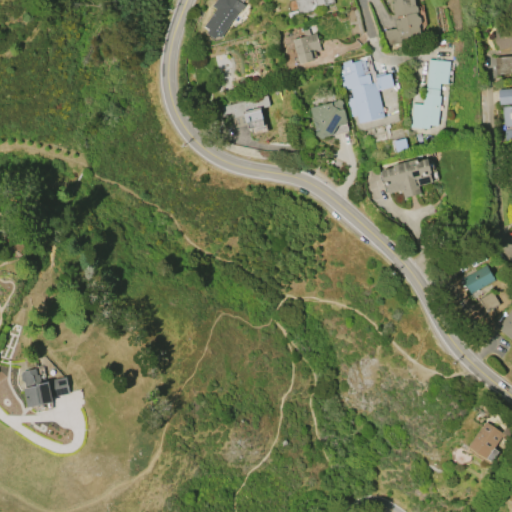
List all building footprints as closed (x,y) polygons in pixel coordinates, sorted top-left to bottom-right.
[(204,26),(216,9),(212,6),(216,0),(244,0),(242,3),(245,5),(240,12),(238,11),(219,37),(216,35),(214,38),(206,33),(208,29),(204,26)] [(333,0),(334,3),(298,14),(294,0),(333,0)] [(391,0),(411,0),(412,5),(419,8),(421,22),(419,26),(421,39),(385,45),(383,31),(395,28),(394,23),(393,24),(392,17),(393,17),(391,3),(392,3),(391,0)] [(498,50),(493,32),(511,27),(511,74),(496,75),(493,57),(510,56),(508,47),(498,50)] [(298,63),(291,39),(303,36),(302,31),(308,29),(309,34),(315,33),(320,50),(314,51),(316,57),(312,58),(312,60),(298,63)] [(383,117),(357,123),(355,115),(348,117),(344,99),(350,98),(348,89),(344,90),(343,87),(341,87),(337,66),(341,65),(340,62),(349,60),(350,62),(363,59),(364,64),(367,63),(366,62),(370,61),(372,70),(373,70),(374,75),(384,73),(384,75),(389,74),(392,86),(377,90),(383,117)] [(428,60),(449,62),(446,84),(440,84),(439,95),(440,96),(437,126),(428,125),(428,129),(409,127),(412,103),(422,104),(422,97),(424,97),(428,60)] [(511,103),(498,104),(497,89),(511,88),(511,103)] [(221,107),(266,96),(269,106),(260,109),(262,119),(261,120),(262,126),(265,125),(266,132),(253,135),(251,128),(248,129),(246,123),(245,123),(243,115),(231,118),(230,113),(221,116),(222,112),(221,107)] [(348,131),(324,137),(322,139),(320,139),(315,136),(314,134),(315,132),(309,108),(335,101),(335,99),(338,99),(344,102),(342,106),(348,131)] [(511,139),(504,141),(503,130),(501,130),(500,125),(502,125),(501,106),(511,105),(511,139)] [(407,149),(395,152),(393,141),(405,138),(407,149)] [(425,159),(428,159),(431,172),(429,172),(431,182),(417,186),(420,194),(404,198),(402,190),(388,193),(386,184),(384,184),(381,171),(393,168),(392,165),(415,159),(415,161),(425,159)] [(494,280),(469,294),(461,278),(485,264),(494,280)] [(478,299),(491,291),(498,304),(485,312),(478,299)] [(496,328),(511,308),(511,339),(511,341),(496,328)] [(65,377),(68,393),(51,397),(52,403),(26,408),(22,388),(25,388),(24,382),(21,380),(19,374),(21,371),(35,369),(36,375),(39,375),(40,384),(48,382),(48,380),(65,377)] [(500,437),(492,448),(498,451),(491,462),(468,446),(485,421),(501,433),(509,421),(511,423),(511,442),(510,446),(503,441),(504,440),(500,437)]
